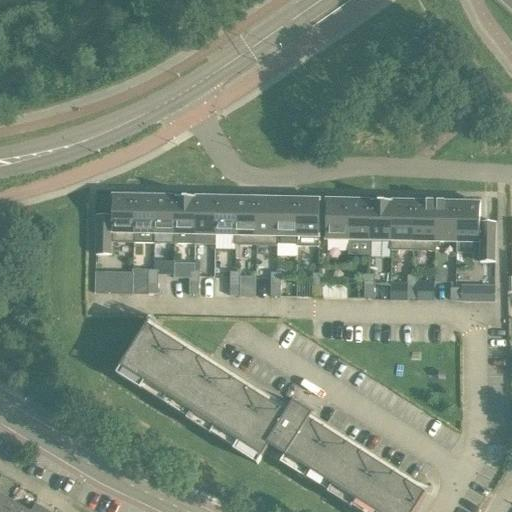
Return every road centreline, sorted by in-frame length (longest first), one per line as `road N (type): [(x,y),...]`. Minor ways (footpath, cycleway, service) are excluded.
road 1 (residential): [(511,175),(343,166),(262,179),(232,169),(184,92)]
road 2 (residential): [(0,409),(189,511)]
road 3 (tertiary): [(0,163),(82,141),(184,92)]
road 4 (tertiary): [(184,92),(321,0)]
